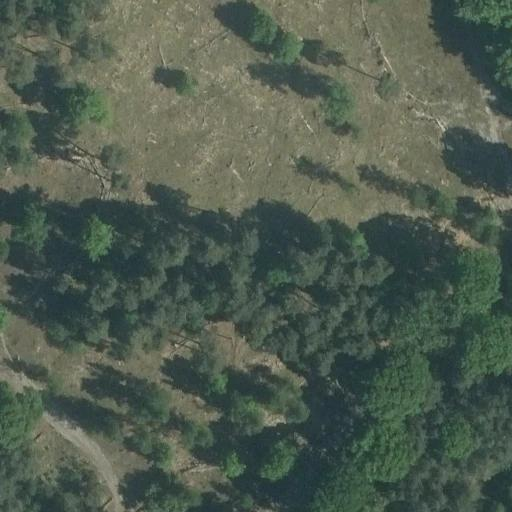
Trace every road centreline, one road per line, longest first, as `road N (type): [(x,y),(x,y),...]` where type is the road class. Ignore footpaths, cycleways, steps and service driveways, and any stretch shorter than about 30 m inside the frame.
road 1 (track): [(269,511),(511,220)]
road 2 (track): [(0,364),(156,511)]
